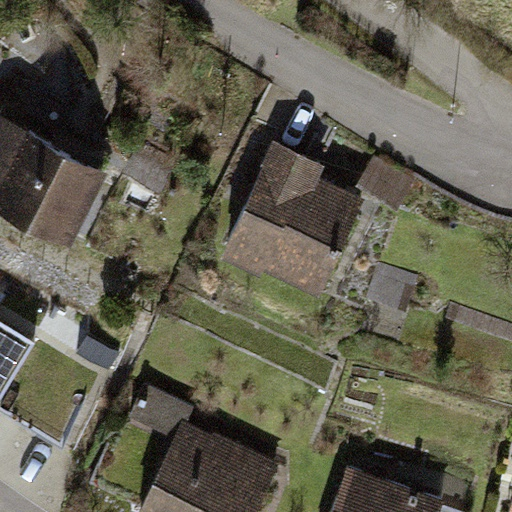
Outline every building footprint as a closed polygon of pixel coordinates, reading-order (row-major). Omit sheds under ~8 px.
[(57,144),(2,116),(0,120),(0,169),(3,171),(0,175),(0,199),(70,236),(105,169),(98,165),(103,155),(62,134),(57,144)] [(323,161),(279,141),(231,245),(265,261),(268,257),(321,284),(363,199),(317,174),(323,161)] [(417,279),(384,266),(375,290),(407,302),(417,279)] [(0,386),(6,390),(37,334),(0,311),(0,386)] [(214,438),(186,425),(146,510),(148,511),(254,511),(279,462),(216,433),(214,438)] [(440,511),(445,499),(353,465),(335,511),(440,511)]
